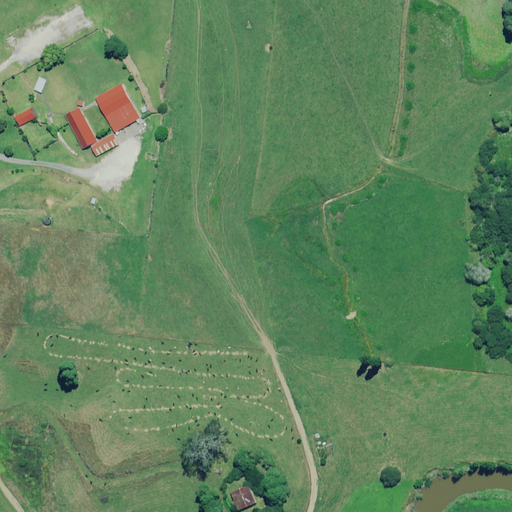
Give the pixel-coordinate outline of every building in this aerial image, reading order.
[(47,81),(40,77),(34,89),(42,93),(47,81)] [(118,84),(92,98),(113,137),(139,123),(118,84)] [(37,117),(33,108),(16,117),(20,125),(37,117)] [(114,144),(105,131),(94,138),(77,112),(63,121),(81,150),(88,146),(94,157),(114,144)] [(53,223),(53,221),(53,220),(52,218),(51,217),(50,217),(48,216),(47,217),(46,217),(45,218),(44,219),(44,221),(44,222),(44,224),(45,225),(47,225),(48,226),(50,226),(51,225),(52,224),(53,223)] [(257,504),(250,486),(232,493),(235,501),(232,502),(234,507),(237,506),(239,511),(257,504)]
